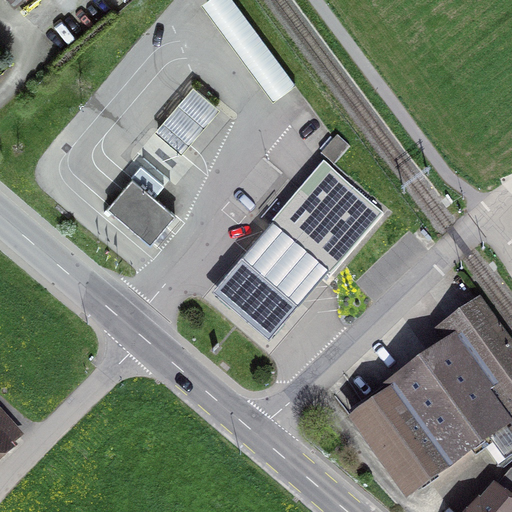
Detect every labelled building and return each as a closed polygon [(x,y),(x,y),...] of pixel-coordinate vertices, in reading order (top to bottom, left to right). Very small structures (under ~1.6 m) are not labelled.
[(296,87),(229,0),(215,0),(200,12),(272,106),(296,87)] [(177,151),(215,107),(195,89),(157,134),(177,151)] [(350,146),(337,135),(321,154),(334,165),(335,164),(350,146)] [(329,278),(383,214),(330,169),(308,196),(301,190),(269,227),(271,228),(329,278)] [(151,244),(166,226),(145,208),(154,197),(134,180),(109,208),(151,244)] [(154,197),(145,208),(166,226),(175,215),(154,197)] [(278,337),(329,278),(271,228),(220,287),(278,337)] [(511,351),(482,310),(447,336),(454,346),(509,422),(511,426),(511,351)] [(354,424),(392,475),(414,490),(509,422),(454,346),(449,347),(392,388),(395,394),(354,424)] [(0,450),(17,435),(0,415),(0,450)] [(511,511),(511,467),(511,468),(473,511),(511,511)]
